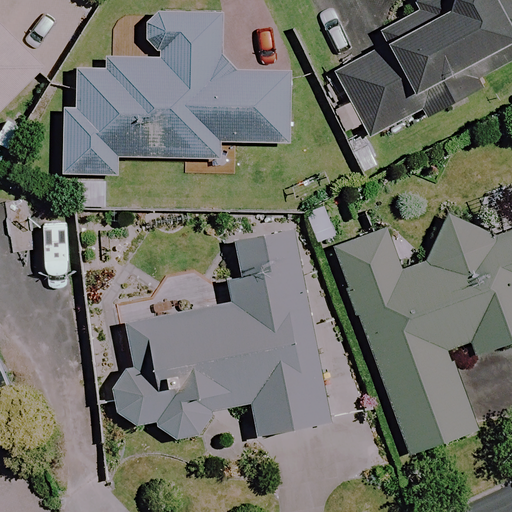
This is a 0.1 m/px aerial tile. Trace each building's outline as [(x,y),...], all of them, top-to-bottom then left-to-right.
[(0,0),(0,108),(38,70),(0,32),(0,0)] [(511,0),(426,0),(427,0),(374,28),(383,45),(334,70),(368,138),(413,115),(405,100),(504,50),(511,63),(511,62),(511,0)] [(57,177),(67,177),(68,210),(109,210),(112,176),(152,175),(152,163),(217,161),(216,147),(286,145),(284,73),(215,75),(214,13),(141,15),(141,33),(124,34),(125,53),(67,54),(68,107),(56,108),(57,177)] [(511,228),(489,237),(474,195),(413,217),(422,244),(397,253),(387,226),(324,248),(401,464),(472,439),(442,356),(474,345),(476,352),(511,339),(511,228)] [(116,410),(138,424),(156,421),(175,438),(200,433),(211,409),(254,402),(259,432),(329,420),(296,227),(229,239),(240,298),(124,318),(132,364),(124,366),(112,386),(116,410)]
